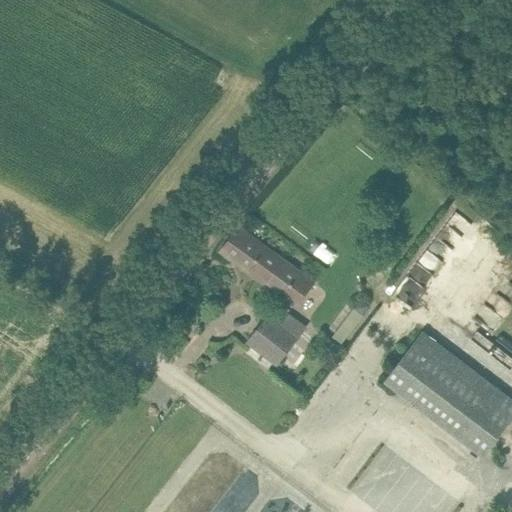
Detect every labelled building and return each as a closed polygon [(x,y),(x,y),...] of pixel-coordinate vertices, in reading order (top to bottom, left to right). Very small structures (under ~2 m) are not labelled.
[(220,251),(236,263),(297,310),(315,287),(239,228),(220,251)] [(352,302),(330,334),(343,343),(365,311),(352,302)] [(268,314),(247,342),(277,364),(298,337),(268,314)] [(384,382),(482,457),(511,418),(511,398),(424,331),(384,382)] [(443,472),(357,472),(357,495),(368,495),(368,511),(410,511),(411,508),(433,508),(433,498),(443,498),(443,472)]
